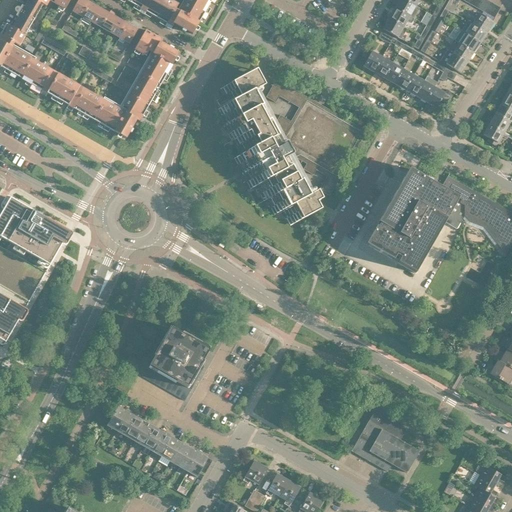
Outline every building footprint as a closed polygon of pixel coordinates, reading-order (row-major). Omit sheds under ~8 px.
[(12,28),(24,35),(42,5),(33,0),(27,0),(23,7),(20,5),(19,8),(18,7),(16,7),(14,8),(14,9),(13,9),(14,11),(14,12),(15,13),(16,14),(14,16),(17,18),(12,28)] [(33,0),(42,5),(45,7),(48,0),(54,0),(52,3),(52,4),(58,7),(63,10),(64,10),(69,0),(33,0)] [(89,3),(83,0),(78,0),(72,11),(81,17),(89,3)] [(145,12),(151,16),(155,18),(165,0),(137,0),(134,6),(139,9),(138,12),(143,15),(145,12)] [(177,5),(171,2),(168,0),(165,0),(155,18),(160,21),(158,24),(163,27),(169,30),(173,24),(182,29),(181,31),(185,33),(186,31),(192,34),(194,31),(196,27),(201,19),(207,8),(211,0),(185,0),(179,13),(174,10),(177,5)] [(409,17),(415,7),(402,0),(398,0),(394,9),(409,17)] [(439,0),(437,6),(441,8),(445,0),(439,0)] [(459,0),(448,0),(443,10),(447,12),(452,14),(459,0)] [(483,0),(476,0),(472,7),(478,10),(483,0)] [(484,0),(483,0),(478,10),(483,13),(489,2),(484,0)] [(483,13),(486,15),(488,16),(494,5),(489,2),(483,13)] [(99,9),(89,3),(81,17),(91,23),(99,9)] [(494,5),(488,16),(493,19),(499,8),(494,5)] [(431,16),(435,18),(441,8),(437,6),(431,16)] [(99,9),(91,23),(100,28),(110,12),(105,9),(104,12),(99,9)] [(411,24),(413,19),(409,17),(394,9),(388,19),(403,28),(406,22),(411,24)] [(441,22),(443,19),(447,12),(443,10),(438,20),(441,22)] [(115,14),(110,12),(100,28),(110,33),(118,19),(113,17),(115,14)] [(471,24),(486,34),(492,23),(478,14),(471,24)] [(43,20),(54,26),(57,22),(45,16),(43,20)] [(435,18),(431,16),(425,27),(429,29),(435,18)] [(110,33),(119,39),(127,24),(118,19),(110,33)] [(388,19),(381,30),(397,38),(403,28),(388,19)] [(441,22),(438,20),(432,30),(436,33),(441,22)] [(461,31),(479,44),(486,34),(471,24),(467,21),(461,31)] [(33,61),(10,48),(13,43),(18,46),(24,35),(12,28),(5,24),(5,25),(2,30),(0,32),(0,67),(5,70),(15,76),(22,80),(33,61)] [(127,24),(119,39),(117,42),(122,45),(124,42),(129,45),(137,30),(127,24)] [(429,29),(425,27),(419,37),(423,39),(429,29)] [(45,30),(41,28),(34,41),(38,43),(45,30)] [(77,34),(69,30),(67,33),(75,38),(77,34)] [(436,33),(432,30),(426,41),(430,43),(436,33)] [(145,31),(133,50),(134,51),(139,54),(145,57),(148,52),(152,54),(133,87),(152,98),(157,91),(162,80),(169,70),(173,61),(175,58),(178,54),(172,50),(173,49),(169,47),(169,49),(159,43),(161,40),(145,31)] [(458,44),(472,53),(479,44),(461,31),(454,41),(458,44)] [(389,45),(390,43),(392,39),(380,32),(377,38),(389,45)] [(423,39),(419,37),(413,48),(417,50),(423,39)] [(392,39),(390,43),(400,49),(403,45),(392,39)] [(430,43),(426,41),(420,51),(424,54),(430,43)] [(458,44),(452,54),(466,63),(472,53),(458,44)] [(413,51),(403,45),(400,49),(411,55),(413,51)] [(85,59),(90,51),(82,47),(78,55),(85,59)] [(381,55),(371,49),(365,59),(366,60),(362,67),(373,73),(381,58),(379,57),(381,55)] [(413,51),(411,55),(421,61),(424,57),(413,51)] [(65,58),(88,71),(91,67),(68,54),(65,58)] [(111,54),(109,57),(118,63),(120,59),(111,54)] [(459,74),(466,63),(452,54),(445,64),(459,74)] [(434,63),(424,57),(421,61),(432,67),(434,63)] [(392,64),(381,58),(373,73),(383,79),(392,64)] [(134,68),(136,65),(128,60),(126,64),(134,68)] [(26,82),(36,88),(41,91),(47,94),(58,75),(42,66),(33,61),(22,80),(26,82)] [(444,69),(434,63),(432,67),(442,73),(444,69)] [(383,79),(394,85),(402,70),(392,64),(383,79)] [(131,72),(124,68),(123,68),(115,82),(119,84),(125,74),(129,76),(131,72)] [(109,83),(112,79),(93,69),(91,73),(104,80),(108,83),(109,83)] [(444,69),(442,73),(438,79),(444,82),(446,78),(452,81),(456,75),(444,69)] [(275,214),(284,210),(291,225),(294,224),(315,213),(316,212),(321,210),(320,208),(317,202),(322,199),(318,191),(306,197),(291,167),(285,170),(279,159),(280,159),(284,160),(293,165),(296,160),(295,160),(301,149),(299,148),(293,159),(288,156),(294,145),(289,148),(286,143),(284,143),(276,147),(275,151),(269,140),(275,137),(252,92),(265,85),(257,70),(248,74),(224,86),(232,102),(219,109),(227,124),(224,126),(232,142),(235,140),(242,154),(235,158),(239,166),(245,163),(246,166),(245,169),(246,172),(248,174),(251,175),(252,178),(247,180),(251,189),(257,186),(265,201),(268,200),(272,208),(274,211),(275,214)] [(412,76),(402,70),(394,85),(404,91),(412,76)] [(68,106),(79,87),(68,81),(58,75),(47,94),(52,97),(62,103),(67,106),(68,106)] [(404,91),(415,97),(423,82),(412,76),(404,91)] [(284,86),(274,81),(271,86),(281,92),(284,86)] [(433,88),(423,82),(415,97),(425,103),(433,88)] [(281,92),(271,86),(268,92),(277,97),(281,92)] [(284,86),(281,92),(277,97),(282,100),(289,89),(284,86)] [(118,135),(121,137),(125,139),(128,133),(130,134),(132,131),(130,130),(132,126),(135,121),(138,122),(141,117),(145,111),(150,101),(152,98),(133,87),(122,107),(127,110),(125,114),(79,87),(68,106),(73,109),(78,112),(88,118),(98,124),(109,130),(118,135)] [(433,88),(425,103),(435,109),(440,101),(445,104),(449,97),(448,97),(443,94),(433,88)] [(289,89),(282,100),(287,103),(294,92),(289,89)] [(265,98),(274,103),(277,97),(268,92),(265,98)] [(287,103),(292,106),(299,95),(294,92),(287,103)] [(500,104),(511,110),(511,96),(506,94),(500,104)] [(299,95),(292,106),(297,109),(298,108),(301,103),(304,97),(299,95)] [(304,97),(301,103),(311,108),(314,103),(304,97)] [(311,108),(301,103),(298,108),(308,113),(311,108)] [(511,118),(511,110),(500,104),(495,115),(509,123),(511,118)] [(298,108),(297,109),(295,113),(305,118),(308,113),(298,108)] [(331,120),(334,115),(325,109),(322,114),(331,120)] [(305,118),(295,113),(292,117),(302,123),(305,118)] [(329,125),(331,121),(331,120),(322,114),(319,119),(329,125)] [(341,126),(344,120),(334,115),(331,120),(331,121),(341,126)] [(509,123),(495,115),(489,125),(503,133),(504,133),(509,123)] [(284,119),(278,116),(275,122),(272,127),(277,131),(284,119)] [(292,117),(289,122),(299,128),(302,123),(292,117)] [(286,128),(289,122),(284,119),(277,131),(283,134),(284,133),(286,128)] [(316,124),(326,130),(328,126),(329,125),(319,119),(316,124)] [(338,131),(341,126),(331,121),(329,125),(328,126),(338,131)] [(296,133),(299,128),(289,122),(286,128),(296,133)] [(323,135),(325,131),(326,130),(316,124),(313,129),(323,135)] [(487,124),(480,135),(488,139),(486,142),(495,148),(501,138),(505,140),(506,138),(508,135),(504,133),(503,133),(489,125),(487,124)] [(328,126),(326,130),(325,131),(335,136),(338,131),(328,126)] [(362,138),(365,132),(355,126),(352,132),(362,138)] [(286,128),(284,133),(293,138),(296,133),(286,128)] [(320,140),(322,136),(323,135),(313,129),(310,134),(320,140)] [(332,141),(335,136),(325,131),(323,135),(322,136),(332,141)] [(348,137),(359,143),(362,138),(352,132),(348,137)] [(293,138),(284,133),(283,134),(281,138),(290,143),(293,138)] [(307,139),(317,145),(319,141),(320,140),(310,134),(307,139)] [(322,136),(320,140),(319,141),(329,146),(332,141),(322,136)] [(345,143),(356,148),(359,143),(348,137),(345,143)] [(314,150),(317,146),(317,145),(307,139),(304,144),(314,150)] [(326,151),(329,146),(319,141),(317,145),(317,146),(326,151)] [(342,148),(352,154),(356,148),(345,143),(342,148)] [(311,155),(314,151),(314,150),(304,144),(301,149),(306,152),(311,155)] [(294,145),(288,156),(293,159),(299,148),(294,145)] [(323,156),(326,151),(317,146),(314,150),(314,151),(323,156)] [(339,153),(349,159),(352,154),(342,148),(339,153)] [(296,160),(300,163),(306,152),(301,149),(295,160),(296,160)] [(314,151),(311,155),(311,156),(320,161),(323,156),(314,151)] [(308,161),(311,156),(311,155),(306,152),(300,163),(305,166),(308,161)] [(336,159),(346,164),(349,159),(339,153),(336,159)] [(317,166),(320,161),(311,156),(308,161),(317,166)] [(333,164),(343,170),(346,164),(336,159),(333,164)] [(315,171),(317,166),(308,161),(305,166),(315,171)] [(330,169),(340,175),(343,170),(333,164),(330,169)] [(312,176),(315,171),(305,166),(302,171),(312,176)] [(327,175),(337,181),(340,175),(330,169),(327,175)] [(440,189),(408,170),(365,245),(415,274),(443,224),(455,231),(463,217),(468,222),(483,228),(495,244),(498,239),(509,246),(511,241),(511,215),(446,177),(440,189)] [(324,180),(334,186),(337,181),(327,175),(324,180)] [(321,185),(331,191),(334,186),(324,180),(321,185)] [(321,185),(318,191),(328,197),(331,191),(321,185)] [(0,339),(5,343),(18,321),(24,309),(49,266),(58,251),(59,249),(61,246),(62,244),(65,239),(68,233),(69,232),(67,231),(60,227),(45,219),(32,212),(27,209),(21,205),(14,201),(11,199),(9,199),(3,210),(2,212),(0,215),(0,339)] [(495,244),(504,255),(509,246),(498,239),(495,244)] [(191,390),(196,381),(192,379),(208,351),(170,329),(161,344),(149,366),(154,369),(159,372),(165,375),(170,378),(175,381),(180,384),(185,387),(191,390)] [(511,353),(511,336),(508,340),(506,339),(504,341),(502,339),(498,345),(506,350),(511,353)] [(511,353),(506,350),(503,354),(500,353),(499,355),(496,354),(493,360),(496,362),(511,370),(511,353)] [(137,374),(144,363),(133,357),(123,374),(135,380),(138,375),(137,374)] [(487,365),(483,372),(507,385),(511,376),(511,370),(496,362),(493,366),(491,365),(489,367),(487,365)] [(149,366),(147,365),(144,363),(137,374),(138,375),(142,377),(149,366)] [(142,377),(148,380),(154,369),(149,366),(142,377)] [(154,369),(148,380),(153,383),(159,372),(154,369)] [(159,372),(153,383),(158,386),(165,375),(159,372)] [(120,379),(132,386),(135,380),(123,374),(120,379)] [(165,375),(158,386),(163,389),(170,378),(165,375)] [(170,378),(163,389),(168,392),(175,381),(170,378)] [(117,384),(129,391),(132,386),(120,379),(117,384)] [(168,392),(174,395),(180,384),(175,381),(168,392)] [(115,389),(124,395),(126,396),(129,391),(117,384),(115,389)] [(180,384),(174,395),(179,398),(185,387),(180,384)] [(179,398),(184,401),(191,390),(185,387),(179,398)] [(126,412),(117,407),(106,426),(115,431),(126,412)] [(135,417),(126,412),(115,431),(124,436),(135,417)] [(369,421),(362,432),(351,452),(387,473),(391,465),(406,474),(419,452),(399,440),(405,430),(374,412),(369,421)] [(124,436),(133,441),(144,423),(135,417),(124,436)] [(153,428),(144,423),(133,441),(142,446),(153,428)] [(142,446),(151,452),(162,433),(153,428),(142,446)] [(158,461),(160,457),(171,438),(162,433),(151,452),(149,456),(158,461)] [(180,443),(171,438),(160,457),(169,462),(180,443)] [(189,448),(180,443),(169,462),(178,467),(189,448)] [(178,467),(187,472),(198,453),(189,448),(178,467)] [(187,472),(196,477),(207,458),(198,453),(187,472)] [(135,460),(132,466),(139,470),(142,464),(135,460)] [(266,470),(253,463),(242,482),(248,485),(250,482),(257,486),(266,470)] [(484,466),(478,476),(495,485),(497,480),(499,481),(503,483),(505,478),(484,466)] [(276,476),(265,495),(270,498),(272,494),(279,498),(288,482),(276,476)] [(491,491),(495,485),(478,476),(474,482),(470,480),(469,483),(478,488),(495,498),(497,493),(493,491),(493,492),(491,491)] [(299,489),(288,482),(279,498),(285,502),(283,505),(288,508),(299,489)] [(478,488),(473,498),(494,510),(497,506),(493,504),(493,503),(492,502),(495,498),(478,488)] [(244,508),(250,511),(259,495),(253,492),(244,508)] [(316,511),(322,502),(309,494),(298,511),(316,511)] [(256,511),(264,498),(259,495),(250,511),(251,511),(256,511)] [(488,511),(493,511),(494,510),(473,498),(468,507),(476,511),(486,511),(487,511),(488,511)]
